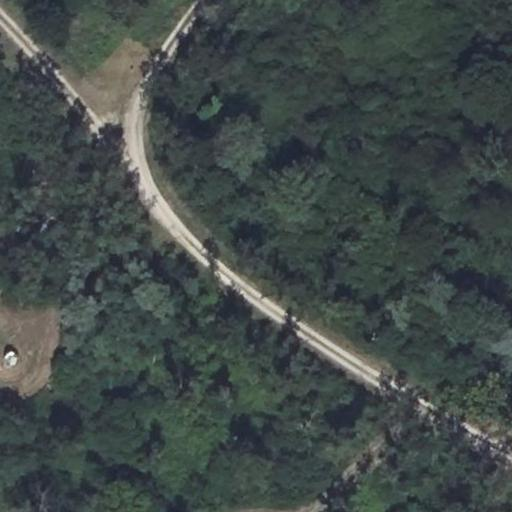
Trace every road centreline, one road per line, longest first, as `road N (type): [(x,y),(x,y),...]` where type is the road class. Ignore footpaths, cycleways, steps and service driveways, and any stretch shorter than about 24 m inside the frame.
road 1 (track): [(0,15),(247,293),(511,456)]
road 2 (track): [(136,176),(142,88),(201,0)]
